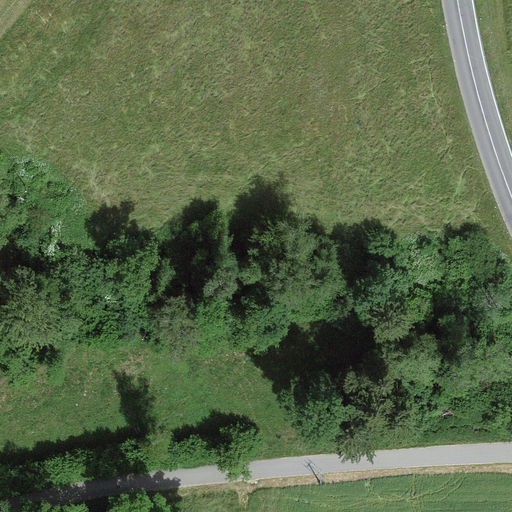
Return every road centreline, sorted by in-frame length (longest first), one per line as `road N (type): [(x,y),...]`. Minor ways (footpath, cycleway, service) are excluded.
road 1 (unclassified): [(0,505),(75,484),(511,446)]
road 2 (tertiary): [(511,193),(494,155),(459,0)]
